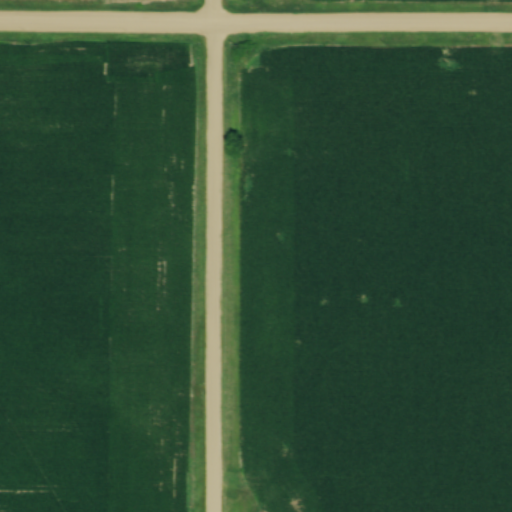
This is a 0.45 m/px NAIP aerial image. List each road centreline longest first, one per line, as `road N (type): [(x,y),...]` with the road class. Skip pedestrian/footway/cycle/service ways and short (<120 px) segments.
road 1 (residential): [(216,511),(214,0)]
road 2 (residential): [(511,19),(0,18)]
